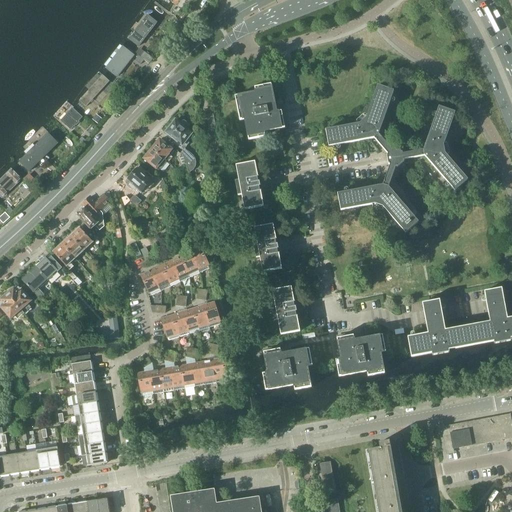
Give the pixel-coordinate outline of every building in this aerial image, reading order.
[(129,38),(140,46),(157,23),(145,15),(129,38)] [(152,58),(144,52),(144,51),(138,47),(134,52),(140,56),(148,63),(152,58)] [(105,71),(117,80),(134,57),(122,48),(105,71)] [(78,103),(90,114),(113,89),(97,74),(85,88),(89,91),(78,103)] [(282,112),(278,112),(277,113),(271,85),(255,88),(256,93),(235,97),(240,121),(245,120),(249,140),(265,137),(264,132),(279,129),(285,128),(283,119),(282,112)] [(328,147),(374,138),(376,136),(378,134),(393,91),(377,85),(366,118),(360,124),(325,130),(328,147)] [(439,107),(423,150),(424,153),(424,156),(454,191),(467,180),(444,154),(443,147),(443,145),(455,112),(439,107)] [(217,134),(213,114),(206,116),(210,135),(217,134)] [(97,123),(101,119),(96,115),(92,119),(97,123)] [(175,143),(181,147),(183,144),(186,147),(189,143),(186,141),(191,133),(187,130),(189,126),(189,124),(184,121),(182,121),(179,124),(175,120),(166,132),(176,141),(175,143)] [(391,165),(382,185),(385,186),(388,187),(397,167),(399,167),(403,164),(403,161),(424,156),(424,153),(423,150),(415,152),(414,152),(402,155),(400,153),(397,152),(394,152),(378,134),(376,136),(374,138),(389,156),(388,158),(388,163),(391,165)] [(18,164),(29,175),(58,146),(47,135),(18,164)] [(160,140),(152,149),(166,162),(174,151),(160,140)] [(166,162),(152,149),(144,159),(159,171),(166,162)] [(184,150),(181,154),(183,156),(186,164),(185,164),(189,173),(190,173),(193,170),(195,167),(196,163),(195,159),(192,156),(184,149),(184,150)] [(238,177),(257,173),(254,162),(236,166),(238,177)] [(144,174),(146,172),(139,165),(127,179),(129,180),(127,183),(135,190),(136,189),(141,193),(145,188),(149,191),(155,184),(152,181),(144,174)] [(0,180),(0,199),(1,201),(21,181),(10,170),(0,180)] [(240,188),(259,184),(259,182),(258,182),(257,178),(258,177),(258,176),(257,177),(257,173),(238,177),(240,188)] [(28,175),(23,179),(33,189),(37,185),(28,175)] [(41,186),(46,181),(41,176),(36,181),(41,186)] [(260,185),(259,184),(240,188),(242,199),(261,195),(260,192),(261,192),(261,191),(259,191),(259,187),(260,187),(260,185)] [(391,190),(388,187),(385,186),(382,185),(337,194),(340,210),(352,208),(374,204),(382,207),(405,234),(418,222),(391,190)] [(30,190),(23,197),(27,201),(34,194),(30,190)] [(134,195),(133,196),(129,201),(137,207),(142,201),(134,195)] [(263,206),(261,195),(242,199),(244,210),(263,206)] [(90,197),(82,205),(84,207),(85,207),(98,221),(103,217),(102,213),(100,210),(109,201),(104,196),(97,203),(96,204),(90,197)] [(172,202),(176,213),(185,203),(181,198),(172,202)] [(187,202),(174,217),(184,226),(197,211),(187,202)] [(91,231),(87,235),(91,239),(104,227),(104,226),(103,220),(103,217),(98,221),(85,207),(84,207),(76,214),(84,223),(91,231)] [(5,213),(0,217),(0,220),(3,224),(10,218),(5,213)] [(84,223),(80,227),(87,235),(91,231),(87,226),(84,223)] [(256,239),(275,236),(273,225),(254,228),(256,239)] [(71,236),(85,251),(94,243),(90,240),(91,239),(87,235),(80,227),(71,236)] [(62,244),(76,259),(85,251),(71,236),(62,244)] [(258,250),(278,247),(277,244),(276,244),(275,240),(276,240),(276,239),(275,236),(256,239),(258,250)] [(141,255),(136,243),(135,244),(131,246),(130,246),(136,257),(141,255)] [(76,259),(62,244),(52,252),(69,271),(74,267),(71,263),(76,259)] [(152,259),(147,250),(146,247),(140,250),(144,256),(146,261),(152,259)] [(278,249),(278,247),(258,250),(260,261),(279,258),(278,254),(279,254),(279,253),(278,254),(277,249),(278,249)] [(190,252),(199,273),(209,268),(200,248),(190,252)] [(180,257),(190,278),(199,273),(190,252),(180,257)] [(170,262),(180,282),(190,278),(180,257),(170,262)] [(46,259),(36,267),(48,281),(62,268),(53,258),(49,262),(46,259)] [(281,269),(279,258),(260,261),(263,272),(281,269)] [(161,266),(170,287),(180,282),(170,262),(161,266)] [(151,271),(161,291),(170,287),(161,266),(151,271)] [(48,281),(36,267),(22,280),(40,299),(44,295),(39,289),(48,281)] [(151,296),(161,291),(151,271),(141,275),(151,296)] [(71,272),(68,274),(74,281),(77,278),(71,272)] [(7,294),(24,314),(31,308),(28,303),(31,301),(18,285),(7,294)] [(274,302),(293,298),(291,287),(272,291),(274,302)] [(511,317),(507,319),(504,307),(501,288),(484,291),(487,310),(490,322),(487,322),(448,330),(444,330),(442,318),(439,300),(430,301),(422,303),(425,321),(427,333),(407,337),(411,357),(431,353),(432,356),(449,352),(448,350),(493,342),(494,344),(511,341),(510,338),(511,338),(511,317)] [(24,314),(7,294),(0,299),(0,306),(10,318),(14,315),(17,320),(24,314)] [(276,313),(296,309),(295,307),(294,307),(293,302),(294,302),(294,301),(294,302),(293,298),(274,302),(276,313)] [(203,306),(210,328),(220,324),(213,303),(203,306)] [(193,309),(199,331),(210,328),(203,306),(193,309)] [(40,317),(45,313),(40,307),(35,311),(40,317)] [(182,312),(189,334),(199,331),(193,309),(182,312)] [(296,312),(296,309),(276,313),(278,320),(279,324),(297,320),(297,317),(297,316),(296,316),(295,312),(296,312)] [(172,316),(179,337),(189,334),(182,312),(172,316)] [(179,337),(172,316),(162,319),(168,341),(179,337)] [(54,320),(49,323),(55,336),(55,335),(59,344),(64,341),(54,320)] [(299,331),(297,320),(279,324),(280,333),(281,335),(299,331)] [(112,331),(104,333),(105,341),(113,340),(112,331)] [(382,335),(366,338),(354,341),(353,336),(345,337),(337,339),(341,359),(336,360),(338,372),(339,377),(367,372),(368,376),(384,373),(384,366),(381,353),(380,353),(385,352),(382,335)] [(309,349),(293,352),(281,354),(280,349),(272,351),(264,352),(267,373),(263,374),(266,391),(294,385),(295,390),(311,387),(309,377),(307,366),(312,366),(309,349)] [(71,364),(73,375),(92,372),(91,361),(90,361),(89,355),(75,357),(76,363),(71,364)] [(212,361),(216,383),(227,381),(223,359),(212,361)] [(216,383),(212,361),(202,363),(206,385),(216,383)] [(206,385),(202,363),(191,364),(195,387),(206,385)] [(195,387),(191,364),(181,366),(184,389),(195,387)] [(184,389),(181,366),(170,368),(174,390),(184,389)] [(174,390),(170,368),(159,370),(163,392),(174,390)] [(163,392),(159,370),(149,372),(153,394),(163,392)] [(386,377),(388,389),(424,383),(422,371),(386,377)] [(75,385),(94,382),(92,372),(73,375),(75,385)] [(142,396),(153,394),(149,372),(138,374),(142,396)] [(61,387),(60,377),(52,378),(53,383),(54,388),(61,387)] [(76,395),(96,392),(94,382),(75,385),(76,395)] [(78,405),(97,402),(96,392),(76,395),(78,405)] [(80,415),(99,412),(97,402),(78,405),(80,415)] [(76,426),(81,425),(101,422),(99,412),(80,415),(75,416),(76,426)] [(500,428),(506,427),(511,425),(511,424),(510,414),(491,417),(493,429),(500,428)] [(493,429),(491,417),(473,421),(475,432),(481,431),(493,429)] [(467,422),(469,434),(475,432),(473,421),(467,422)] [(102,432),(101,422),(81,425),(83,435),(102,432)] [(471,445),(469,434),(467,422),(442,426),(446,450),(471,445)] [(508,439),(506,427),(500,428),(502,440),(508,439)] [(502,440),(500,428),(493,429),(481,431),(483,443),(502,440)] [(475,432),(477,444),(483,443),(481,431),(475,432)] [(102,432),(83,435),(78,436),(80,446),(104,442),(102,432)] [(477,444),(475,432),(469,434),(471,445),(471,446),(477,444)] [(400,511),(389,447),(390,447),(389,441),(379,443),(379,448),(367,450),(367,451),(365,451),(375,511),(400,511)] [(106,452),(104,442),(80,446),(81,456),(86,455),(106,452)] [(57,447),(47,449),(50,468),(60,466),(57,447)] [(40,470),(50,468),(47,449),(37,450),(40,470)] [(30,471),(40,470),(37,450),(26,452),(30,471)] [(20,473),(30,471),(26,452),(16,454),(20,473)] [(107,463),(106,452),(86,455),(88,466),(107,463)] [(10,475),(20,473),(16,454),(6,455),(10,475)] [(0,476),(10,475),(6,455),(0,456),(0,476)] [(326,499),(337,497),(332,462),(320,464),(326,499)] [(230,501),(226,502),(216,503),(214,489),(170,496),(172,511),(261,511),(259,496),(230,501)] [(108,498),(97,500),(98,511),(110,511),(115,511),(113,498),(108,498)] [(327,511),(340,511),(338,499),(326,501),(327,511)] [(88,511),(98,511),(97,500),(87,502),(88,511)] [(78,511),(88,511),(87,502),(77,503),(78,511)] [(67,511),(78,511),(77,503),(67,505),(67,511)]
